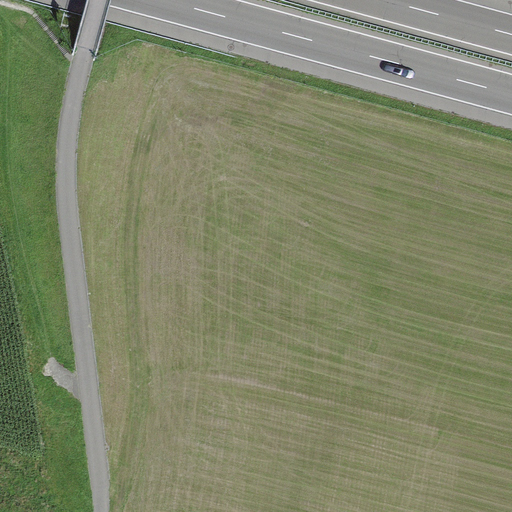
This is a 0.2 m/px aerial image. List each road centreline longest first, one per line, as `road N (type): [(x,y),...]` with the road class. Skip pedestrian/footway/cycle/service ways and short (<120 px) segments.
road 1 (unclassified): [(100,0),(72,110),(67,177),(101,511)]
road 2 (motorway): [(157,0),(511,96)]
road 3 (motorway): [(511,34),(383,0)]
